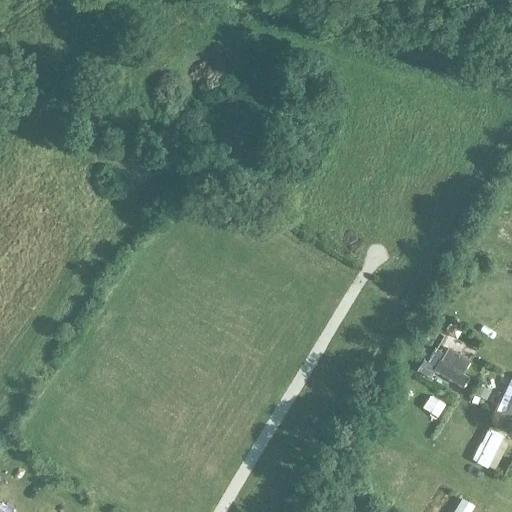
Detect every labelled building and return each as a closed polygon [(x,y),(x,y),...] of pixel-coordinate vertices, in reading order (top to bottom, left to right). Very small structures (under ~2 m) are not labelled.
[(270,248),(262,266),(286,278),(295,260),(270,248)] [(490,279),(488,285),(474,280),(463,309),(475,313),(477,305),(500,313),(509,285),(490,279)] [(431,375),(433,370),(462,383),(474,358),(448,345),(445,352),(431,345),(420,370),(431,375)] [(498,406),(511,412),(511,375),(510,375),(498,406)] [(454,408),(439,434),(453,442),(468,416),(454,408)] [(475,461),(492,466),(501,433),(484,428),(475,461)] [(403,488),(416,467),(390,451),(377,472),(403,488)] [(4,490),(23,499),(31,481),(12,472),(4,490)] [(452,511),(469,511),(475,503),(461,496),(452,511)]
